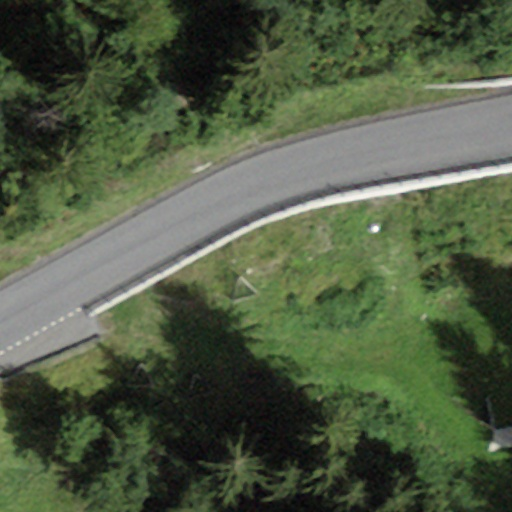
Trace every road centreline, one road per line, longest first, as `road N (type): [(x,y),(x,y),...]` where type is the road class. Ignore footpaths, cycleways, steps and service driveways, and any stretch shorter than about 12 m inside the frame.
road 1 (residential): [(0,322),(281,172),(511,125)]
road 2 (track): [(106,266),(123,299),(173,327),(435,367)]
